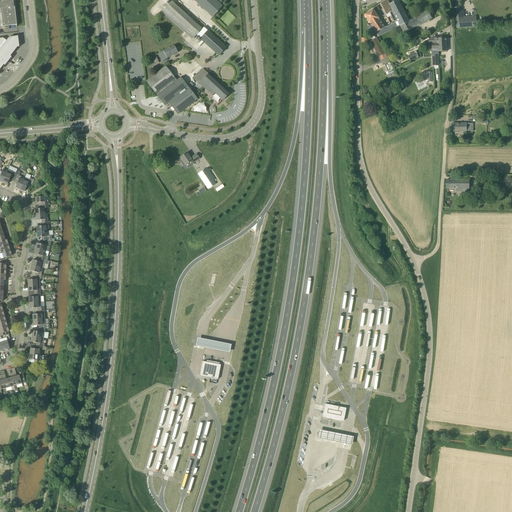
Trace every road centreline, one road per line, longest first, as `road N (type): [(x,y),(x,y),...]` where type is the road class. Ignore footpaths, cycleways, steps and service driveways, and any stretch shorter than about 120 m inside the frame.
road 1 (motorway): [(308,26),(294,269),(238,511)]
road 2 (motorway): [(254,511),(308,272),(324,53)]
road 3 (secondary): [(84,511),(112,346),(114,138)]
road 4 (unclassified): [(414,263),(438,248),(452,76),(446,0)]
road 5 (unclassified): [(356,0),(359,157),(414,263)]
road 6 (tertiary): [(128,123),(214,139),(251,124),(261,97),(254,0)]
road 7 (unclassified): [(408,511),(429,355),(427,305),(414,263)]
road 8 (residential): [(0,191),(26,207),(27,237),(17,277),(18,355),(0,366)]
road 9 (motorway): [(308,26),(292,147),(261,215)]
road 10 (motorway): [(338,224),(324,53)]
